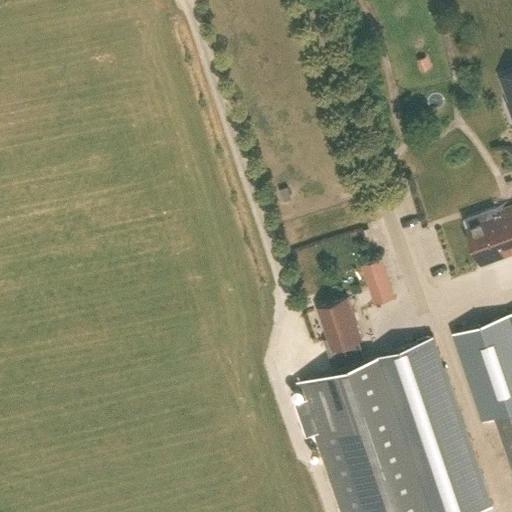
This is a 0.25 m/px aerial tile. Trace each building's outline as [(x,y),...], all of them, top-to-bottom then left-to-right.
[(511,71),(502,75),(511,98),(507,100),(511,112),(511,71)] [(511,203),(495,210),(486,213),(484,208),(455,218),(474,271),(503,260),(501,255),(511,251),(511,203)] [(387,297),(395,295),(390,280),(382,282),(387,297)] [(358,355),(353,340),(362,337),(349,295),(318,305),(332,346),(328,347),(333,364),(358,355)] [(511,311),(454,331),(484,418),(498,413),(511,455),(511,311)] [(344,511),(462,511),(488,503),(490,503),(443,364),(441,364),(431,335),(300,379),(344,511)]
